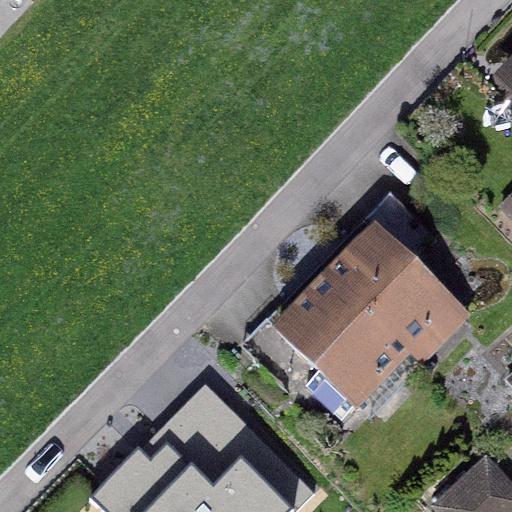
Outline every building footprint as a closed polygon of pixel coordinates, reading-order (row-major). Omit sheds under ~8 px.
[(511,62),(496,78),(511,94),(511,62)] [(454,329),(370,246),(327,289),(412,372),(454,329)] [(412,372),(327,289),(285,331),(370,414),(412,372)] [(294,511),(311,494),(204,389),(94,500),(106,511),(294,511)] [(511,511),(511,489),(485,461),(433,509),(435,511),(511,511)]
